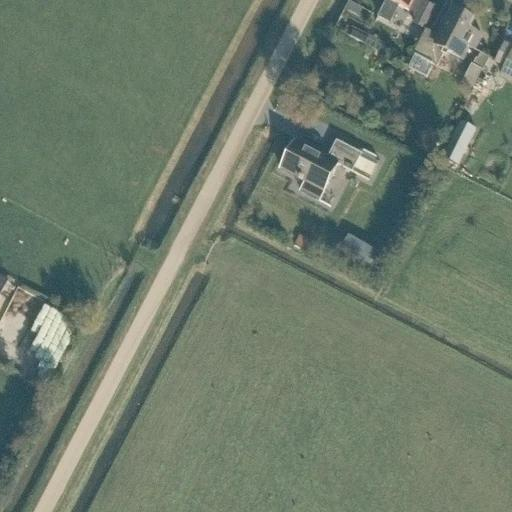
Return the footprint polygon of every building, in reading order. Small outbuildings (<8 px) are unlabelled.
[(388,0),(379,18),(383,20),(385,16),(390,19),(397,6),(418,17),(414,24),(424,30),(435,9),(419,0),(388,0)] [(417,58),(410,70),(428,80),(434,67),(438,69),(445,54),(461,63),(469,47),(477,52),(484,38),(471,31),(475,22),(455,11),(441,39),(427,32),(414,56),(417,58)] [(511,48),(507,46),(499,63),(509,68),(504,78),(511,81),(511,48)] [(472,91),(478,79),(485,66),(476,61),(472,66),(462,85),(472,91)] [(471,100),(466,110),(474,115),(479,104),(471,100)] [(461,124),(444,160),(458,167),(476,131),(461,124)] [(297,144),(282,173),(306,185),(302,194),(320,204),(339,167),(353,174),(362,157),(338,144),(329,161),(297,144)] [(362,157),(353,174),(371,184),(380,166),(362,157)] [(410,176),(400,195),(411,201),(422,182),(410,176)] [(362,244),(353,258),(372,269),(380,255),(362,244)]
